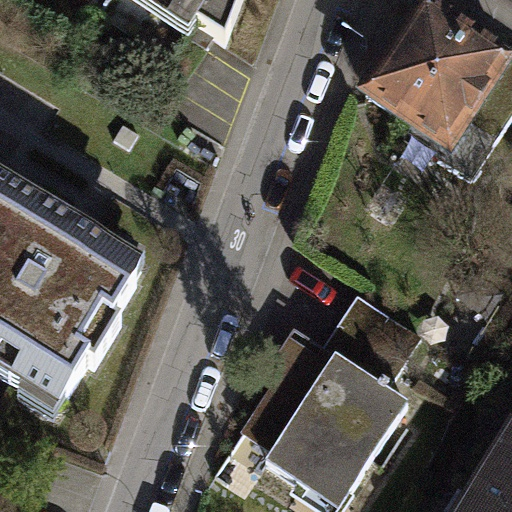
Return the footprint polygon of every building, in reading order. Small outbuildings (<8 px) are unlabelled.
[(137,0),(217,54),(236,0),(137,0)] [(499,64),(416,8),(356,95),(436,150),(430,159),(461,180),(511,105),(511,87),(492,74),(499,64)] [(0,384),(49,414),(135,272),(0,190),(0,384)] [(265,388),(237,431),(268,451),(257,467),(299,495),(307,484),(337,504),(400,410),(379,395),(414,343),(360,307),(323,361),(325,362),(312,381),(273,354),(254,381),(265,388)] [(511,511),(511,435),(508,434),(457,511),(511,511)]
